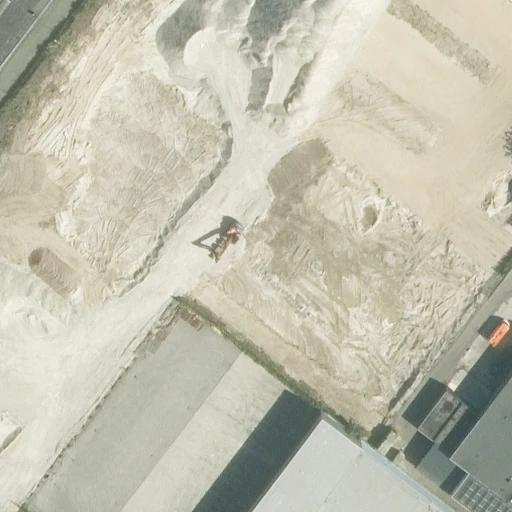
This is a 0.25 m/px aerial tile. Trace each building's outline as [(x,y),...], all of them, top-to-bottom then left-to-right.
[(0,0),(0,48),(36,0),(0,0)] [(511,0),(111,0),(41,93),(398,363),(511,212),(511,0)] [(0,485),(27,505),(140,348),(0,247),(0,485)] [(446,386),(416,425),(468,465),(450,488),(481,511),(511,511),(511,366),(478,411),(446,386)] [(456,511),(319,408),(240,511),(456,511)]
